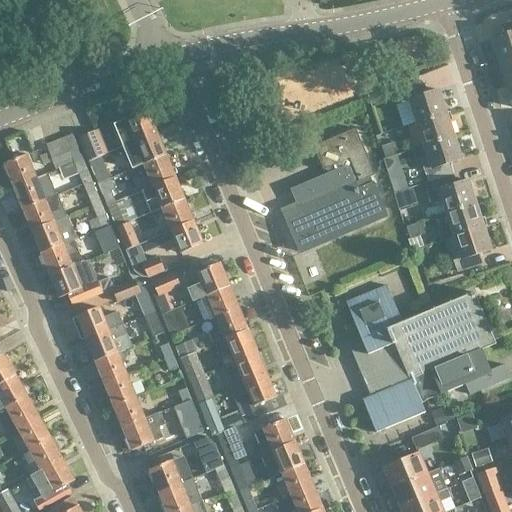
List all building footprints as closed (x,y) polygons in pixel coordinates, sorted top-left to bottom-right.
[(511,23),(501,27),(504,37),(493,40),(500,64),(511,60),(511,23)] [(314,60),(314,103),(348,103),(348,60),(314,60)] [(511,85),(511,60),(500,64),(508,87),(511,85)] [(424,86),(398,95),(402,105),(408,103),(416,125),(447,115),(439,92),(427,96),(424,86)] [(88,116),(94,130),(107,125),(102,111),(88,116)] [(158,133),(148,111),(126,120),(115,125),(124,147),(158,133)] [(447,115),(416,125),(423,148),(454,138),(447,115)] [(355,185),(355,184),(359,183),(376,176),(356,130),(314,148),(324,172),(326,171),(328,176),(329,179),(340,174),(343,182),(352,178),(355,185)] [(102,156),(108,154),(99,132),(80,139),(90,162),(102,156)] [(167,156),(158,133),(124,147),(134,170),(143,166),(167,156)] [(74,163),(84,160),(74,134),(47,145),(57,171),(74,163)] [(423,148),(427,159),(420,162),(427,184),(453,176),(449,165),(462,161),(454,138),(423,148)] [(397,156),(393,144),(379,148),(383,161),(397,156)] [(111,179),(102,156),(90,162),(99,184),(111,179)] [(143,180),(147,190),(153,188),(176,178),(167,156),(143,166),(148,178),(143,180)] [(37,179),(27,157),(4,166),(13,189),(37,179)] [(93,182),(84,160),(74,163),(84,186),(93,182)] [(300,254),(387,218),(373,185),(358,192),(355,184),(355,185),(352,178),(343,182),(340,174),(329,179),(328,176),(292,191),(298,205),(285,211),(289,220),(286,221),(300,254)] [(453,176),(427,184),(424,185),(431,207),(442,204),(446,215),(476,205),(469,182),(456,186),(453,176)] [(176,178),(153,188),(147,190),(141,193),(150,215),(162,210),(186,200),(176,178)] [(46,202),(37,179),(13,189),(23,211),(46,202)] [(116,190),(111,179),(99,184),(108,206),(117,203),(112,192),(116,190)] [(103,205),(93,182),(84,186),(94,209),(103,205)] [(400,212),(418,206),(413,189),(395,195),(400,212)] [(58,197),(46,202),(23,211),(32,234),(69,219),(68,218),(67,219),(58,197)] [(195,223),(186,200),(162,210),(171,233),(195,223)] [(117,205),(117,203),(108,206),(117,229),(131,223),(123,202),(117,205)] [(103,205),(94,209),(98,218),(89,222),(94,233),(111,226),(103,205)] [(453,238),(484,228),(476,205),(446,215),(450,227),(438,230),(442,242),(453,238)] [(69,219),(32,234),(41,256),(64,246),(77,241),(69,219)] [(141,246),(131,223),(117,229),(127,252),(141,246)] [(166,245),(175,242),(181,255),(204,245),(195,223),(171,233),(162,237),(166,245)] [(422,237),(418,224),(407,228),(412,240),(422,237)] [(484,228),(453,238),(461,261),(453,263),(457,274),(483,265),(480,255),(492,251),(484,228)] [(112,252),(120,249),(116,237),(107,241),(112,252)] [(68,257),(64,246),(41,256),(50,278),(91,262),(90,261),(84,263),(80,252),(68,257)] [(147,262),(141,246),(127,252),(135,273),(142,278),(150,279),(166,273),(159,257),(147,262)] [(91,262),(50,278),(59,300),(68,297),(72,307),(114,290),(110,279),(99,283),(91,262)] [(198,274),(202,284),(189,290),(195,303),(201,301),(200,300),(230,287),(221,264),(198,274)] [(174,275),(173,275),(154,283),(151,289),(163,316),(171,312),(164,295),(179,289),(174,275)] [(145,286),(138,282),(138,280),(114,290),(120,304),(139,296),(142,304),(143,304),(147,316),(156,312),(151,300),(145,286)] [(239,309),(230,287),(200,300),(201,301),(209,322),(217,319),(239,309)] [(475,294),(404,324),(388,287),(347,304),(365,346),(355,351),(375,397),(364,402),(378,434),(426,414),(422,404),(428,400),(443,394),(433,371),(481,351),(497,345),(495,341),(492,342),(490,336),(492,335),(479,304),(476,305),(474,299),(477,298),(475,294)] [(281,290),(283,302),(298,300),(296,288),(281,290)] [(239,309),(217,319),(221,330),(210,335),(214,345),(249,332),(239,309)] [(118,312),(103,319),(99,310),(76,319),(86,341),(124,325),(118,312)] [(165,334),(156,312),(147,316),(150,322),(156,337),(165,334)] [(171,312),(163,316),(172,337),(180,333),(171,312)] [(124,325),(86,341),(95,364),(117,354),(112,343),(128,336),(124,325)] [(258,354),(249,332),(214,345),(220,358),(231,353),(235,363),(258,354)] [(197,353),(204,350),(199,338),(176,348),(181,359),(197,353)] [(166,359),(174,356),(169,344),(161,346),(166,359)] [(481,351),(433,371),(443,394),(465,385),(469,396),(510,379),(505,367),(491,373),(481,351)] [(206,376),(197,353),(181,359),(190,382),(206,376)] [(117,354),(95,364),(104,386),(127,377),(117,354)] [(258,354),(235,363),(240,374),(226,380),(231,392),(267,376),(258,354)] [(0,385),(17,376),(5,355),(0,357),(0,385)] [(179,368),(174,356),(166,359),(171,371),(179,368)] [(221,369),(206,374),(213,391),(228,386),(221,369)] [(0,412),(28,397),(17,376),(0,385),(0,412)] [(206,376),(190,382),(199,404),(212,399),(215,398),(206,376)] [(231,392),(244,425),(270,414),(266,403),(277,398),(267,376),(231,392)] [(136,399),(127,377),(104,386),(114,408),(136,399)] [(184,405),(192,401),(188,389),(179,392),(184,405)] [(28,397),(0,412),(0,422),(7,436),(18,430),(40,418),(28,397)] [(136,399),(114,408),(123,430),(145,421),(145,420),(136,399)] [(217,436),(225,433),(212,399),(199,404),(210,430),(215,436),(217,436)] [(204,434),(192,402),(177,408),(189,440),(204,434)] [(511,441),(511,404),(484,414),(488,426),(503,421),(510,442),(511,441)] [(145,421),(123,430),(132,452),(163,439),(158,428),(165,425),(160,414),(145,420),(145,421)] [(51,439),(40,418),(18,430),(30,451),(51,439)] [(286,421),(263,430),(254,434),(263,456),(263,457),(295,443),(286,421)] [(225,433),(217,436),(232,470),(240,466),(232,446),(244,441),(238,428),(225,433)] [(417,451),(429,446),(424,434),(412,439),(417,451)] [(195,444),(208,474),(216,470),(225,467),(216,445),(208,438),(195,444)] [(51,439),(30,451),(42,472),(63,460),(51,439)] [(305,466),(295,443),(263,457),(263,456),(260,457),(270,480),(282,474),(282,475),(305,466)] [(481,452),(472,455),(477,468),(485,465),(481,452)] [(428,474),(419,454),(384,468),(393,489),(428,474)] [(467,459),(455,464),(460,476),(472,471),(467,459)] [(63,460),(42,472),(31,478),(42,498),(35,502),(41,511),(72,493),(67,485),(74,481),(63,460)] [(160,495),(182,486),(173,463),(151,472),(160,495)] [(225,467),(216,470),(221,482),(230,478),(225,466),(225,467)] [(250,489),(240,466),(232,470),(241,493),(250,489)] [(314,488),(305,466),(282,475),(291,497),(291,498),(314,488)] [(393,489),(402,509),(436,494),(432,483),(442,479),(439,471),(440,471),(439,470),(428,474),(393,489)] [(501,490),(495,470),(477,475),(485,496),(496,492),(500,491),(501,490)] [(480,494),(473,479),(462,483),(468,499),(480,494)] [(193,482),(182,486),(160,495),(166,511),(181,511),(202,504),(193,482)] [(29,483),(14,489),(19,504),(35,498),(29,483)] [(291,498),(291,497),(274,504),(277,511),(318,511),(323,510),(314,488),(291,498)] [(250,489),(241,493),(248,511),(255,511),(259,511),(250,489)] [(21,511),(9,490),(4,493),(0,494),(0,506),(3,511),(21,511)] [(243,511),(235,490),(226,494),(233,511),(243,511)] [(443,511),(440,503),(451,499),(448,490),(436,494),(402,509),(402,511),(443,511)] [(506,506),(500,491),(485,496),(491,511),(506,506)]
